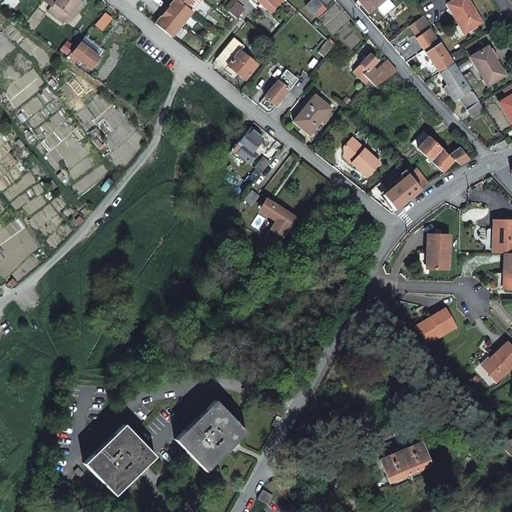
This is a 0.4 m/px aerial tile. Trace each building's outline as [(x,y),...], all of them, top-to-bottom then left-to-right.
[(41,0),(41,1),(50,8),(47,13),(59,22),(64,22),(66,20),(59,14),(61,11),(68,17),(73,11),(76,13),(83,5),(76,0),(41,0)] [(160,8),(179,23),(189,11),(183,6),(176,0),(169,0),(167,3),(165,1),(160,8)] [(256,0),(270,13),(282,0),(256,0)] [(318,0),(311,0),(305,7),(313,14),(323,5),(318,0)] [(467,0),(453,0),(446,5),(464,33),(481,23),(467,0)] [(152,22),(169,35),(179,23),(160,8),(155,13),(158,15),(152,22)] [(59,14),(66,20),(68,17),(61,11),(59,14)] [(68,17),(66,20),(64,22),(69,22),(76,13),(73,11),(68,17)] [(105,13),(96,24),(102,30),(112,18),(105,13)] [(426,52),(439,44),(429,29),(417,39),(426,52)] [(80,42),(98,57),(102,52),(99,49),(83,36),(70,53),(71,53),(80,42)] [(244,46),(233,38),(216,58),(227,66),(240,51),(244,46)] [(333,46),(327,41),(318,53),(324,57),(333,46)] [(70,53),(66,58),(74,63),(78,58),(90,68),(98,57),(80,42),(71,53),(70,53)] [(452,64),(439,44),(426,52),(440,73),(452,64)] [(487,47),(470,58),(487,86),(504,76),(487,47)] [(240,51),(227,66),(244,80),(257,64),(240,51)] [(369,55),(354,70),(353,72),(366,84),(369,80),(371,82),(383,73),(381,71),(379,69),(376,72),(371,67),(377,62),(369,55)] [(470,91),(452,64),(440,73),(448,86),(446,88),(449,92),(449,93),(454,101),(459,98),(467,109),(466,110),(472,117),(483,109),(470,90),(470,91)] [(295,77),(286,70),(277,82),(287,89),(289,90),(298,79),(295,77)] [(46,82),(52,87),(55,85),(49,79),(46,82)] [(287,89),(277,82),(264,97),(274,105),(287,89)] [(511,94),(499,103),(511,124),(511,94)] [(330,109),(314,95),(293,121),(309,135),(330,109)] [(251,152),(258,143),(261,138),(249,129),(239,142),(238,141),(231,150),(249,163),(255,155),(251,152)] [(421,148),(428,136),(423,130),(416,142),(421,148)] [(421,148),(442,172),(453,160),(459,165),(468,160),(459,149),(449,155),(428,136),(421,148)] [(379,163),(350,137),(342,147),(342,156),(366,177),(379,163)] [(14,141),(20,148),(22,145),(17,139),(14,141)] [(101,147),(96,141),(93,143),(98,149),(101,147)] [(259,165),(249,175),(254,179),(264,169),(259,165)] [(421,175),(415,168),(407,174),(419,189),(427,183),(421,175)] [(407,174),(382,195),(395,211),(420,190),(419,189),(407,174)] [(106,190),(112,183),(106,178),(99,188),(105,192),(106,190)] [(251,189),(243,199),(250,206),(258,196),(251,189)] [(295,218),(266,200),(259,210),(275,220),(266,235),(279,243),(295,218)] [(504,253),(511,253),(511,220),(493,220),(493,239),(497,239),(497,253),(504,253)] [(430,252),(429,269),(448,269),(449,235),(427,234),(427,243),(426,252),(430,252)] [(507,289),(511,289),(511,253),(504,253),(503,264),(503,274),(508,274),(507,289)] [(416,329),(426,345),(456,327),(445,309),(437,313),(429,318),(431,320),(416,329)] [(416,329),(431,320),(429,318),(415,326),(416,329)] [(480,364),(496,381),(511,366),(511,347),(507,342),(498,350),(490,359),(487,356),(480,364)] [(214,399),(174,439),(187,452),(206,472),(246,432),(214,399)] [(123,423),(82,463),(85,466),(115,496),(155,456),(123,423)] [(511,438),(500,445),(509,455),(511,452),(511,438)] [(311,439),(302,443),(309,458),(318,454),(311,439)] [(380,460),(379,460),(386,476),(389,482),(396,479),(397,481),(405,478),(404,475),(414,471),(415,473),(424,470),(423,468),(430,465),(421,443),(410,447),(389,456),(380,460)] [(78,468),(74,472),(77,474),(80,477),(83,474),(78,468)] [(294,492),(287,485),(288,483),(284,478),(281,480),(279,481),(276,481),(274,481),(271,481),(270,482),(286,499),(294,492)] [(262,490),(258,499),(267,504),(272,496),(262,490)]
